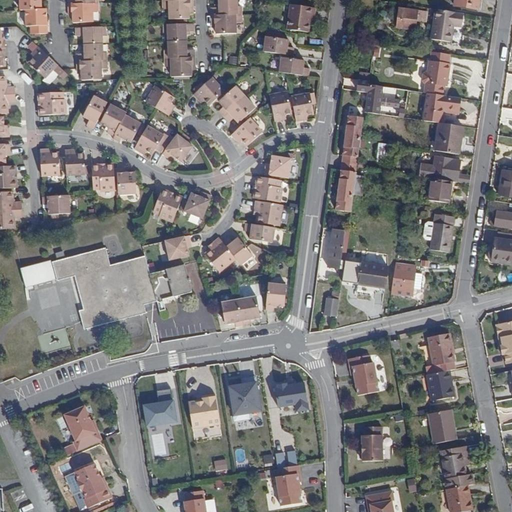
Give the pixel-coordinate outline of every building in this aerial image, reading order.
[(25,12),(43,12),(42,0),(21,0),(22,13),(25,12)] [(241,9),(237,9),(237,0),(218,1),(219,11),(211,11),(211,18),(241,17),(241,9)] [(456,0),(456,6),(479,10),(480,0),(456,0)] [(189,16),(193,16),(192,3),(163,4),(163,12),(169,12),(169,23),(190,23),(189,16)] [(72,26),(92,26),(92,15),(98,14),(98,7),(68,8),(69,20),(72,20),(72,26)] [(289,33),(310,35),(311,25),(313,25),(314,18),(316,18),(317,11),(292,7),(289,33)] [(417,21),(426,22),(427,12),(401,8),(398,27),(416,30),(417,21)] [(455,25),(462,26),(464,14),(437,10),(432,39),(453,42),(455,25)] [(45,23),(47,23),(46,12),(43,12),(25,12),(26,37),(43,37),(42,29),(47,29),(47,27),(46,27),(45,23)] [(216,37),(236,37),(236,26),(241,25),(241,17),(211,18),(211,26),(217,25),(217,31),(215,31),(216,37)] [(168,45),(186,44),(186,36),(193,35),(193,27),(164,28),(164,36),(168,36),(168,45)] [(102,38),(106,38),(106,30),(76,31),(76,39),(83,39),(83,47),(102,47),(102,38)] [(293,50),(287,49),(288,42),(282,41),(277,40),(277,37),(278,33),(265,31),(262,54),(292,58),(293,50)] [(165,62),(194,61),(194,53),(186,53),(186,44),(168,45),(169,54),(165,54),(165,62)] [(77,64),(107,63),(106,55),(103,55),(102,47),(83,47),(84,57),(76,57),(77,64)] [(43,79),(54,65),(35,48),(30,53),(33,56),(31,59),(26,65),(43,79)] [(432,61),(448,64),(450,55),(434,53),(432,61)] [(278,75),(307,79),(308,71),(303,70),(304,63),(280,60),(278,75)] [(192,74),(195,73),(194,61),(165,62),(165,70),(171,69),(171,80),(192,79),(192,74)] [(446,86),(448,86),(451,64),(448,64),(432,61),(430,61),(428,73),(426,73),(424,75),(423,81),(425,84),(426,84),(425,93),(429,94),(444,96),(446,86)] [(101,72),(107,71),(107,63),(77,64),(77,73),(77,77),(81,77),(82,83),(101,82),(101,72)] [(364,80),(370,81),(371,74),(360,72),(359,79),(364,80)] [(13,90),(5,90),(4,79),(0,79),(0,98),(14,97),(13,90)] [(203,103),(208,109),(226,92),(214,79),(200,93),(204,97),(207,100),(203,103)] [(358,91),(368,93),(369,85),(370,81),(364,80),(359,79),(358,91)] [(366,112),(380,115),(384,87),(369,85),(368,93),(366,112)] [(168,118),(171,112),(167,110),(169,106),(173,100),(154,89),(145,105),(168,118)] [(217,114),(222,120),(244,100),(234,89),(217,105),(222,110),(217,114)] [(444,109),(458,111),(460,98),(444,96),(429,94),(426,112),(425,122),(440,124),(442,124),(443,112),(444,109)] [(38,118),(65,117),(64,102),(62,102),(61,95),(37,96),(38,103),(40,103),(41,110),(38,110),(38,118)] [(284,117),(291,116),(286,95),(268,98),(273,124),(281,123),(280,118),(284,117)] [(306,117),(313,115),(309,96),(291,100),(295,124),(303,122),(302,117),(306,117)] [(0,116),(6,116),(6,106),(14,105),(14,97),(0,98),(0,116)] [(86,128),(92,131),(106,105),(93,98),(82,119),(88,122),(86,128)] [(443,112),(460,115),(463,99),(460,98),(458,111),(444,109),(443,112)] [(232,121),(237,127),(254,111),(244,100),(222,120),(227,125),(232,121)] [(106,135),(112,139),(124,117),(125,115),(110,107),(99,126),(108,131),(106,135)] [(365,118),(350,116),(337,211),(352,213),(354,196),(357,176),(358,168),(365,118)] [(121,141),(130,146),(135,136),(139,138),(145,127),(124,117),(112,139),(112,141),(119,145),(121,141)] [(245,150),(260,136),(248,122),(229,139),(235,144),(238,141),(240,144),(245,150)] [(431,150),(459,155),(464,127),(442,124),(440,124),(437,142),(432,142),(431,150)] [(160,154),(168,142),(147,128),(133,151),(140,155),(142,151),(146,153),(151,156),(155,151),(160,154)] [(173,159),(180,164),(192,148),(176,137),(161,156),(167,161),(170,157),(173,159)] [(377,161),(390,162),(392,145),(380,144),(377,161)] [(0,167),(10,167),(10,159),(5,159),(5,155),(4,147),(0,147),(0,167)] [(41,178),(59,177),(58,155),(51,156),(47,156),(47,152),(39,152),(41,178)] [(84,169),(84,157),(76,157),(72,158),(72,153),(64,153),(66,178),(89,176),(89,168),(84,169)] [(453,182),(458,183),(462,161),(436,157),(433,179),(453,182)] [(263,178),(287,181),(290,161),(270,158),(269,167),(268,171),(264,170),(263,178)] [(99,193),(114,193),(112,167),(105,167),(105,169),(98,170),(98,168),(91,168),(92,191),(99,191),(99,193)] [(16,183),(13,183),(13,176),(15,176),(15,168),(0,169),(0,190),(16,190),(16,183)] [(357,176),(365,177),(366,169),(358,168),(357,176)] [(117,198),(135,197),(134,175),(124,175),(124,171),(116,172),(117,198)] [(499,195),(511,196),(511,172),(503,171),(499,195)] [(354,196),(363,197),(365,177),(357,176),(354,196)] [(252,201),(277,205),(280,190),(278,190),(279,183),(256,179),(254,187),(257,187),(256,194),(253,193),(252,201)] [(430,201),(450,203),(453,182),(433,179),(430,201)] [(158,219),(172,224),(181,200),(174,197),(173,200),(167,197),(168,195),(161,192),(152,214),(159,217),(158,219)] [(0,213),(21,212),(21,204),(12,205),(12,194),(0,194),(0,213)] [(183,214),(202,221),(211,198),(204,196),(202,200),(198,198),(191,195),(183,214)] [(48,217),(69,216),(68,198),(42,200),(42,207),(47,206),(48,217)] [(255,225),(276,229),(280,207),(254,203),(252,211),(257,212),(256,218),(255,225)] [(511,212),(496,211),(495,221),(491,220),(490,225),(511,228),(511,212)] [(0,232),(14,232),(14,221),(22,220),(21,212),(0,213),(0,232)] [(431,250),(449,252),(455,217),(436,214),(435,223),(429,222),(427,225),(425,236),(427,240),(432,241),(431,250)] [(248,242),(271,245),(273,230),(244,226),(243,234),(249,234),(248,242)] [(349,233),(333,231),(328,268),(343,271),(345,260),(349,233)] [(189,259),(187,251),(186,247),(191,246),(189,238),(166,243),(170,263),(189,259)] [(504,264),(511,264),(511,241),(495,239),(495,241),(492,258),(505,260),(504,264)] [(239,268),(251,258),(236,240),(231,245),(227,240),(221,245),(234,261),(239,268)] [(492,262),(504,264),(505,260),(492,258),(495,241),(491,240),(489,258),(492,262)] [(217,274),(234,261),(221,245),(217,241),(211,245),(214,249),(210,253),(204,257),(217,274)] [(185,265),(150,275),(145,257),(110,266),(106,249),(53,262),(58,281),(76,276),(77,281),(94,277),(101,306),(84,310),(80,311),(85,328),(146,313),(144,304),(191,292),(185,265)] [(26,287),(56,279),(51,260),(21,268),(26,287)] [(372,285),(385,287),(388,266),(345,260),(342,278),(359,280),(358,284),(371,286),(372,285)] [(422,274),(415,274),(416,266),(400,264),(397,294),(413,296),(413,289),(421,289),(422,274)] [(84,310),(101,306),(94,277),(77,281),(84,310)] [(273,308),(283,309),(285,287),(267,285),(265,312),(272,313),(273,308)] [(249,321),(260,319),(256,298),(238,301),(242,327),(250,326),(249,321)] [(328,298),(325,315),(338,317),(340,299),(328,298)] [(235,329),(242,327),(238,301),(220,304),(224,325),(234,324),(235,329)] [(511,320),(494,325),(504,368),(511,366),(511,320)] [(65,328),(57,330),(62,346),(70,343),(65,328)] [(454,362),(455,362),(450,334),(429,338),(434,366),(438,365),(440,373),(450,371),(456,370),(454,362)] [(392,350),(400,348),(399,340),(391,342),(392,350)] [(371,356),(349,360),(352,377),(355,376),(355,379),(357,387),(359,397),(380,393),(375,364),(372,364),(371,356)] [(433,401),(455,397),(450,371),(440,373),(428,375),(433,401)] [(306,381),(277,385),(280,408),(296,406),(297,412),(310,410),(306,381)] [(258,383),(230,387),(234,417),(262,413),(258,383)] [(202,400),(190,402),(193,429),(221,425),(217,396),(202,398),(202,400)] [(178,424),(174,401),(143,406),(146,428),(178,424)] [(78,452),(102,442),(96,427),(94,428),(85,408),(65,416),(76,442),(74,443),(78,452)] [(435,444),(457,440),(452,410),(429,414),(435,444)] [(383,428),(364,429),(365,437),(363,437),(363,463),(384,462),(383,428)] [(296,451),(275,453),(277,468),(297,466),(296,451)] [(467,476),(465,467),(463,454),(443,458),(447,480),(445,480),(447,490),(468,486),(475,484),(473,475),(467,476)] [(264,465),(274,464),(274,455),(264,455),(264,465)] [(214,461),(216,472),(228,470),(226,459),(214,461)] [(88,510),(112,499),(106,484),(104,485),(95,465),(75,474),(79,483),(78,483),(82,493),(83,492),(86,500),(84,500),(88,510)] [(277,478),(281,508),(303,504),(299,484),(302,483),(299,467),(278,470),(279,478),(277,478)] [(267,479),(276,478),(275,470),(266,471),(267,479)] [(408,480),(410,492),(416,491),(414,479),(408,480)] [(451,511),(464,511),(473,511),(468,486),(447,490),(451,511)] [(393,492),(367,497),(369,511),(394,511),(393,502),(395,502),(393,492)] [(197,511),(195,493),(176,496),(178,504),(176,505),(176,511),(197,511)]
